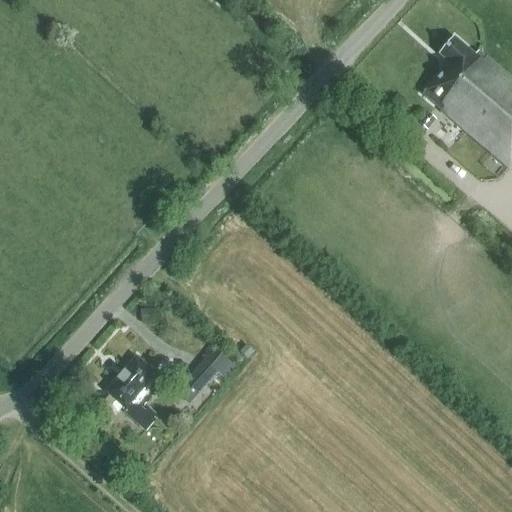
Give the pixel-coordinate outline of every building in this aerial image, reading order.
[(511,81),(479,53),(476,56),(457,40),(442,58),(450,65),(424,96),(508,168),(511,163),(511,81)] [(436,121),(428,114),(419,125),(427,132),(436,121)] [(248,345),(241,353),(248,358),(254,351),(248,345)] [(229,364),(214,351),(175,393),(190,407),(229,364)] [(166,384),(138,359),(107,394),(110,397),(105,402),(106,408),(113,415),(119,414),(124,408),(135,418),(133,420),(146,433),(156,422),(142,410),(166,384)]
